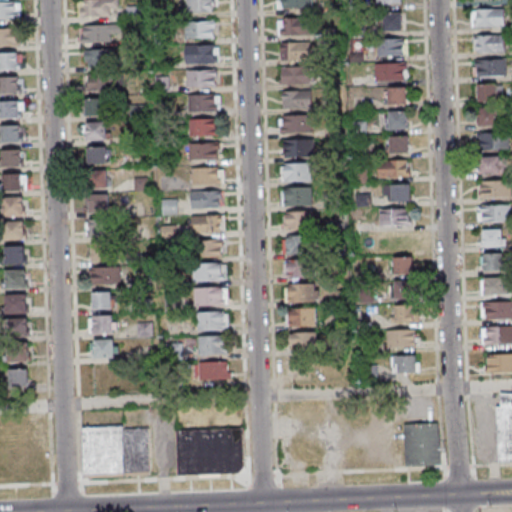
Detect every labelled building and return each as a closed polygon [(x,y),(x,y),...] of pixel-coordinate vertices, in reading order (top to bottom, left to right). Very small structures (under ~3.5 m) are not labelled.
[(81,0),(122,0),(122,8),(115,8),(116,17),(82,18),(81,0)] [(215,0),(187,0),(187,11),(215,11),(215,0)] [(277,0),(277,8),(312,8),(311,0),(277,0)] [(0,2),(23,2),(23,20),(0,20),(0,2)] [(472,26),(505,26),(505,9),(472,9),(472,26)] [(381,13),(381,30),(403,30),(403,13),(381,13)] [(279,35),(312,35),(312,18),(279,18),(279,35)] [(186,21),(186,38),(216,38),(216,21),(186,21)] [(80,25),(80,43),(113,43),(113,33),(121,33),(121,25),(80,25)] [(0,29),(24,29),(25,47),(0,47),(0,29)] [(474,51),(505,51),(505,35),(474,35),(474,51)] [(376,39),(376,56),(406,56),(406,39),(376,39)] [(310,43),(281,43),(281,60),(310,60),(310,43)] [(186,62),(218,62),(218,45),(186,45),(186,62)] [(92,50),(112,50),(112,68),(93,68),(92,50)] [(4,54),(21,54),(22,71),(4,72),(4,54)] [(507,76),(507,59),(474,59),(474,76),(507,76)] [(406,64),(376,64),(376,81),(406,81),(406,64)] [(282,66),(309,65),(309,84),(283,84),(282,66)] [(187,70),(187,86),(217,86),(217,70),(187,70)] [(117,91),(117,74),(87,74),(87,91),(117,91)] [(4,78),(21,78),(22,95),(5,96),(4,78)] [(477,84),(477,101),(500,102),(500,84),(477,84)] [(408,87),(387,87),(387,105),(408,105),(408,87)] [(284,90),(310,89),(311,107),(284,108),(284,90)] [(189,94),(189,111),(220,111),(220,94),(189,94)] [(90,100),(110,99),(110,117),(91,118),(90,100)] [(5,103),(22,102),(23,119),(6,120),(5,103)] [(499,108),(478,108),(478,127),(499,127),(499,108)] [(409,111),(387,111),(387,129),(409,129),(409,111)] [(285,114),(311,113),(311,132),(285,132),(285,114)] [(190,135),(218,135),(218,119),(190,119),(190,135)] [(91,124),(111,123),(111,141),(92,142),(91,124)] [(7,127),(24,127),(24,144),(7,144),(7,127)] [(480,151),(508,151),(508,133),(480,133),(480,151)] [(409,136),(389,136),(389,153),(409,153),(409,136)] [(285,138),(314,137),(315,155),(286,156),(285,138)] [(190,141),(216,141),(217,159),(191,160),(190,141)] [(92,148),(112,147),(112,165),(93,166),(92,148)] [(7,151),(24,151),(25,168),(8,169),(7,151)] [(480,174),(507,174),(507,157),(480,157),(480,174)] [(379,177),(410,177),(410,160),(379,160),(379,177)] [(286,163),(312,162),(312,181),(286,181),(286,163)] [(193,167),(219,166),(219,183),(193,184),(193,167)] [(92,172),(112,171),(112,189),(93,190),(92,172)] [(9,176),(26,175),(26,192),(9,193),(9,176)] [(136,191),(146,191),(146,179),(136,179),(136,191)] [(480,181),(480,198),(511,198),(511,181),(480,181)] [(411,184),(384,184),(384,202),(411,202),(411,184)] [(287,187),(313,186),(313,204),(287,205),(287,187)] [(192,190),(218,190),(218,207),(192,207),(192,190)] [(94,197),(113,196),(114,214),(94,215),(94,197)] [(10,200),(27,199),(27,216),(10,217),(10,200)] [(163,200),(163,214),(178,214),(178,200),(163,200)] [(510,205),(479,205),(479,223),(510,223),(510,205)] [(379,227),(411,227),(411,209),(379,209),(379,227)] [(287,211),(313,210),(314,229),(287,229),(287,211)] [(193,215),(219,214),(219,231),(193,232),(193,215)] [(95,222),(115,221),(115,239),(96,240),(95,222)] [(9,224),(28,223),(29,241),(9,242),(9,224)] [(503,230),(482,230),(482,247),(503,247),(503,230)] [(288,236),(314,235),(314,253),(288,254),(288,236)] [(201,258),(224,258),(224,240),(201,240),(201,258)] [(95,245),(114,244),(115,262),(95,263),(95,245)] [(9,249),(29,248),(29,266),(10,267),(9,249)] [(482,254),(482,271),(504,271),(504,254),(482,254)] [(414,275),(414,257),(394,257),(394,275),(414,275)] [(289,259),(315,259),(315,277),(289,277),(289,259)] [(225,264),(195,264),(195,283),(225,283),(225,264)] [(96,269),(116,268),(116,286),(97,287),(96,269)] [(10,272),(30,272),(30,290),(11,290),(10,272)] [(505,278),(482,278),(482,295),(505,295),(505,278)] [(289,283),(315,282),(316,300),(289,301),(289,283)] [(401,296),(406,285),(399,282),(394,293),(401,296)] [(195,288),(195,306),(225,306),(225,288),(195,288)] [(97,293),(116,293),(117,311),(97,311),(97,293)] [(11,297),(30,297),(31,315),(11,315),(11,297)] [(482,319),(511,318),(511,301),(482,301),(482,319)] [(290,307),(316,307),(317,325),(291,325),(290,307)] [(197,331),(228,331),(228,313),(197,313),(197,331)] [(98,318),(118,318),(118,336),(99,336),(98,318)] [(12,321),(31,320),(32,338),(12,339),(12,321)] [(511,326),(482,326),(482,344),(511,344),(511,326)] [(416,348),(416,330),(387,330),(387,348),(416,348)] [(291,332),(317,331),(317,350),(291,350),(291,332)] [(226,337),(198,337),(198,355),(226,355),(226,337)] [(99,342),(118,341),(119,359),(99,360),(99,342)] [(12,346),(32,345),(32,363),(13,364),(12,346)] [(511,353),(488,354),(488,372),(511,371),(511,353)] [(392,356),(392,374),(420,374),(420,356),(392,356)] [(228,364),(201,364),(201,380),(228,380),(228,364)] [(28,370),(8,370),(8,387),(28,387),(28,370)] [(499,461),(511,460),(511,392),(502,392),(502,406),(497,406),(499,461)] [(47,412),(0,413),(0,478),(49,478),(47,412)] [(404,424),(405,466),(440,466),(440,423),(404,424)] [(151,476),(150,427),(83,428),(84,477),(151,476)] [(181,431),(248,429),(250,468),(244,474),(183,476),(181,431)]
